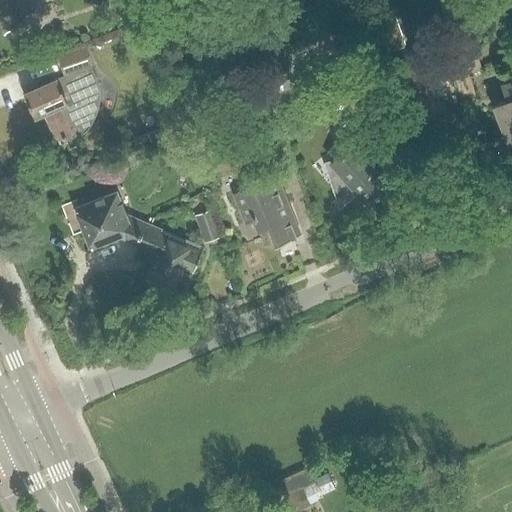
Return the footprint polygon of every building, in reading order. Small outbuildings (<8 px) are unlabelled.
[(24,13),(40,7),(37,0),(0,0),(0,14),(1,18),(0,18),(0,21),(9,32),(25,18),(24,13)] [(405,48),(395,20),(365,30),(374,58),(405,48)] [(370,66),(357,28),(333,37),(346,74),(370,66)] [(78,123),(87,130),(89,127),(92,123),(94,119),(96,113),(97,109),(98,104),(99,99),(99,94),(98,89),(98,85),(96,79),(94,76),(82,49),(59,57),(65,75),(25,92),(31,105),(29,106),(32,114),(35,114),(36,116),(45,112),(58,140),(75,133),(72,126),(78,123)] [(427,51),(398,61),(408,92),(407,92),(412,107),(415,106),(425,137),(452,128),(444,103),(441,104),(434,84),(437,83),(427,51)] [(451,67),(456,79),(465,105),(477,101),(468,75),(481,71),(476,58),(451,67)] [(215,98),(252,86),(244,62),(208,73),(215,98)] [(511,80),(503,84),(508,99),(494,103),(509,146),(511,145),(511,80)] [(174,107),(159,112),(167,134),(182,128),(174,107)] [(370,205),(391,186),(381,174),(385,171),(379,155),(381,153),(353,120),(337,134),(350,149),(328,168),(351,194),(358,192),(370,205)] [(183,131),(165,137),(169,147),(187,140),(183,131)] [(302,234),(295,216),(280,176),(237,192),(248,221),(257,218),(261,229),(270,225),(278,244),(302,234)] [(122,236),(145,246),(153,226),(127,214),(119,191),(78,207),(93,247),(122,236)] [(207,240),(227,233),(218,206),(197,213),(207,240)] [(147,280),(173,291),(184,267),(194,271),(204,249),(153,226),(145,246),(153,267),(147,280)] [(320,477),(313,464),(281,480),(297,511),(327,497),(325,492),(339,484),(332,471),(320,477)]
